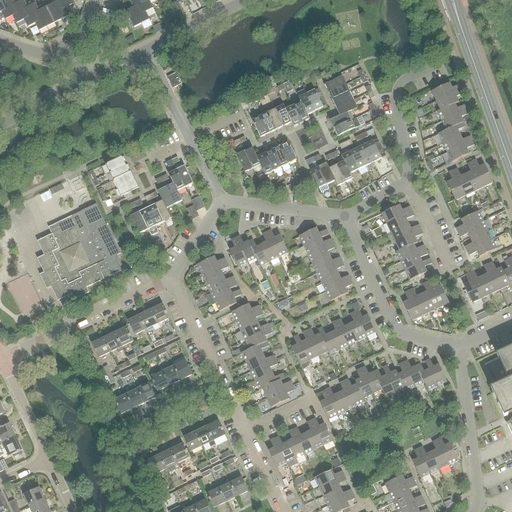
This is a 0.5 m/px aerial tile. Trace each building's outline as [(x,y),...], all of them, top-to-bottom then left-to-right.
[(0,0),(0,13),(2,13),(10,8),(6,0),(0,0)] [(15,0),(6,0),(10,8),(2,13),(5,20),(13,16),(21,12),(17,4),(15,0)] [(51,0),(54,4),(58,12),(67,8),(74,4),(72,0),(51,0)] [(153,9),(149,2),(149,1),(142,5),(139,0),(131,0),(130,1),(133,8),(134,8),(138,16),(146,12),(146,13),(153,9)] [(32,16),(28,8),(25,1),(17,4),(21,12),(13,16),(17,24),(24,20),(32,16)] [(36,4),(28,8),(32,16),(24,20),(28,28),(36,24),(44,20),(40,11),(36,4)] [(58,12),(54,4),(47,8),(55,24),(70,16),(67,8),(58,12)] [(47,8),(40,11),(44,20),(36,24),(39,31),(55,24),(47,8)] [(134,8),(133,8),(126,12),(134,28),(150,20),(146,13),(146,12),(138,16),(134,8)] [(124,39),(127,45),(135,41),(132,35),(124,39)] [(176,73),(167,78),(173,89),(182,84),(176,73)] [(328,93),(346,85),(342,77),(325,86),(328,93)] [(436,101),(462,88),(460,84),(452,88),(450,83),(432,92),(436,101)] [(328,93),(332,101),(350,93),(346,85),(328,93)] [(456,97),(461,95),(464,93),(462,88),(436,101),(441,110),(459,102),(456,97)] [(314,91),(307,94),(315,112),(323,108),(314,91)] [(354,100),(350,93),(332,101),(336,109),(354,100)] [(298,98),(300,102),(301,102),(307,116),(315,112),(307,94),(298,98)] [(336,109),(340,117),(348,113),(358,108),(354,100),(336,109)] [(309,120),(307,116),(301,102),(300,102),(293,106),(302,124),(309,120)] [(442,121),(467,109),(465,105),(457,108),(455,104),(459,102),(441,110),(438,112),(442,121)] [(292,123),(285,110),(283,105),(275,109),(284,127),(291,123),(292,123)] [(302,124),(293,106),(285,110),(292,123),(291,123),(293,128),(302,124)] [(284,127),(275,109),(267,113),(276,131),(284,127)] [(461,117),(469,113),(467,109),(442,121),(446,130),(464,122),(461,117)] [(276,131),(267,113),(260,117),(268,134),(276,131)] [(330,121),(334,130),(351,121),(348,113),(340,117),(330,121)] [(268,134),(260,117),(252,120),(260,138),(268,134)] [(352,122),(351,121),(334,130),(337,137),(360,126),(357,119),(352,122)] [(466,126),(464,122),(446,130),(439,134),(443,143),(460,135),(458,130),(466,126)] [(423,141),(430,138),(428,133),(422,135),(422,136),(423,141)] [(460,135),(443,143),(447,153),(473,140),(471,136),(463,140),(460,135)] [(365,145),(374,163),(386,157),(377,140),(373,142),(373,141),(365,145)] [(473,140),(447,153),(452,162),(469,154),(467,148),(475,145),(473,140)] [(280,147),(289,164),(296,160),(288,143),(280,147)] [(357,149),(366,167),(374,163),(365,145),(357,149)] [(280,147),(272,150),(281,168),(289,164),(280,147)] [(252,148),(244,152),(252,169),(260,166),(256,158),(257,158),(252,148)] [(350,153),(358,170),(366,167),(357,149),(350,153)] [(272,150),(264,154),(273,172),(281,168),(272,150)] [(245,173),(252,169),(244,152),(236,155),(245,173)] [(341,156),(344,162),(350,174),(351,174),(358,170),(350,153),(341,156)] [(264,154),(257,158),(256,158),(260,166),(265,176),(273,172),(264,154)] [(124,157),(106,165),(109,173),(128,165),(124,157)] [(476,159),(472,161),(484,187),(493,182),(485,165),(480,167),(476,159)] [(471,171),(466,174),(475,192),(484,187),(472,161),(467,163),(471,171)] [(344,162),(336,165),(345,183),(353,179),(351,174),(350,174),(344,162)] [(318,168),(327,185),(334,182),(329,169),(326,164),(318,168)] [(131,173),(128,165),(109,173),(113,181),(131,173)] [(336,165),(329,169),(334,182),(337,187),(345,183),(336,165)] [(193,184),(184,167),(176,170),(185,188),(193,184)] [(319,189),(327,185),(318,168),(310,171),(319,189)] [(465,196),(475,192),(466,174),(461,176),(458,168),(453,171),(465,196)] [(168,174),(173,184),(174,184),(177,192),(185,188),(176,170),(168,174)] [(456,201),(465,196),(453,171),(449,173),(452,180),(447,183),(456,201)] [(135,180),(131,173),(113,181),(117,189),(135,180)] [(265,178),(259,181),(263,190),(270,188),(265,178)] [(139,188),(135,180),(117,189),(121,197),(139,188)] [(174,184),(173,184),(165,188),(174,206),(182,202),(177,192),(174,184)] [(58,186),(49,190),(51,196),(60,192),(58,186)] [(158,192),(162,201),(163,201),(167,209),(174,206),(165,188),(158,192)] [(52,199),(49,192),(40,196),(43,203),(52,199)] [(197,212),(204,208),(199,197),(192,201),(194,206),(197,212)] [(162,201),(155,205),(163,223),(171,219),(167,209),(163,201),(162,201)] [(44,256),(37,259),(37,260),(38,259),(44,273),(40,275),(40,276),(40,275),(47,289),(46,289),(47,290),(51,287),(58,301),(57,301),(57,302),(72,295),(75,300),(88,293),(89,294),(89,293),(87,288),(100,281),(100,282),(104,280),(104,279),(109,277),(120,272),(124,270),(123,270),(117,256),(120,254),(113,241),(114,240),(113,240),(107,226),(106,226),(105,223),(102,218),(96,205),(95,206),(81,213),(81,212),(83,217),(74,222),(72,217),(58,223),(48,228),(52,235),(37,242),(38,242),(44,256)] [(147,209),(155,227),(163,223),(155,205),(147,209)] [(197,212),(194,206),(187,209),(192,220),(199,217),(197,212)] [(386,223),(412,211),(410,207),(402,211),(400,206),(382,214),(386,223)] [(147,209),(139,213),(148,231),(151,237),(158,233),(155,227),(147,209)] [(407,219),(414,215),(412,211),(386,223),(391,233),(409,224),(407,219)] [(456,228),(459,233),(484,221),(479,211),(462,220),(464,225),(456,228)] [(140,234),(148,231),(139,213),(131,216),(140,234)] [(484,221),(459,233),(461,237),(469,233),(471,238),(488,230),(484,221)] [(395,242),(421,230),(419,225),(411,229),(409,224),(391,233),(395,242)] [(304,246),(321,238),(329,234),(327,230),(319,233),(317,228),(299,237),(304,246)] [(415,238),(420,236),(423,234),(421,230),(395,242),(400,251),(414,244),(414,245),(418,243),(415,238)] [(488,230),(471,238),(473,243),(465,247),(467,251),(493,239),(488,230)] [(271,231),(267,233),(279,258),(289,253),(280,236),(275,238),(271,231)] [(279,258),(267,233),(263,235),(267,243),(262,245),(270,262),(279,258)] [(371,234),(366,237),(369,244),(375,241),(371,234)] [(257,259),(248,242),(244,244),(240,236),(235,238),(248,263),(257,259)] [(248,263),(235,238),(231,240),(235,248),(230,251),(238,268),(248,263)] [(333,243),(331,239),(323,243),(321,238),(304,246),(308,255),(333,243)] [(270,262),(262,245),(257,247),(253,239),(248,242),(257,259),(260,267),(270,262)] [(493,239),(467,251),(469,256),(477,252),(480,257),(497,249),(493,239)] [(336,248),(333,243),(308,255),(313,265),(330,256),(328,251),(336,248)] [(401,262),(426,250),(424,245),(416,249),(414,245),(414,244),(400,251),(396,252),(401,262)] [(156,248),(159,253),(159,254),(160,253),(165,251),(162,245),(156,248)] [(420,258),(428,254),(426,250),(401,262),(406,271),(423,263),(423,262),(420,258)] [(330,256),(313,265),(317,274),(342,262),(340,257),(332,261),(330,256)] [(217,262),(215,257),(197,265),(202,275),(227,263),(225,258),(217,262)] [(425,267),(433,263),(431,259),(423,262),(423,263),(406,271),(410,281),(427,272),(425,267)] [(510,285),(509,286),(511,289),(511,288),(511,265),(509,259),(508,259),(504,261),(508,269),(503,271),(510,285)] [(342,262),(317,274),(322,283),(339,275),(337,270),(344,266),(342,262)] [(489,264),(501,290),(509,286),(510,285),(503,271),(502,268),(497,270),(493,262),(489,264)] [(227,263),(202,275),(206,284),(224,276),(221,271),(229,267),(227,263)] [(483,277),(491,294),(501,290),(489,264),(484,266),(488,274),(483,277)] [(470,273),(482,298),(491,294),(483,277),(478,279),(474,271),(470,273)] [(473,303),(482,298),(470,273),(466,275),(470,283),(464,285),(473,303)] [(339,275),(322,283),(326,293),(351,280),(349,276),(341,280),(339,275)] [(224,276),(206,284),(211,294),(236,281),(234,277),(226,281),(224,276)] [(353,284),(351,280),(326,293),(331,302),(348,293),(345,288),(353,284)] [(428,282),(440,308),(450,303),(441,285),(436,288),(432,280),(428,282)] [(236,281),(211,294),(215,302),(232,294),(230,289),(238,286),(236,281)] [(422,294),(431,312),(440,308),(428,282),(423,284),(427,292),(422,294)] [(267,283),(262,285),(265,292),(270,289),(267,283)] [(409,291),(421,317),(431,312),(422,294),(417,297),(414,289),(409,291)] [(220,312),(237,304),(235,299),(242,295),(240,290),(232,294),(215,302),(220,312)] [(412,321),(421,317),(409,291),(405,293),(409,301),(404,304),(412,321)] [(355,312),(367,338),(376,333),(368,316),(363,318),(359,310),(361,310),(358,303),(352,306),(355,312)] [(152,309),(159,323),(171,317),(164,304),(152,309)] [(249,304),(232,313),(237,322),(262,310),(260,306),(252,310),(249,304)] [(305,304),(299,308),(301,313),(308,310),(305,304)] [(141,315),(148,329),(159,323),(152,309),(141,315)] [(237,322),(241,331),(258,323),(256,318),(264,315),(262,310),(237,322)] [(487,311),(482,313),(484,319),(490,316),(487,311)] [(358,342),(367,338),(355,312),(351,314),(354,322),(349,325),(358,342)] [(136,334),(148,329),(141,315),(129,320),(136,334)] [(358,342),(349,325),(345,327),(341,319),(336,321),(348,346),(358,342)] [(348,346),(336,321),(332,323),(336,331),(331,334),(339,351),(348,346)] [(258,323),(241,331),(246,341),(271,329),(269,324),(261,328),(258,323)] [(128,326),(116,332),(123,346),(135,340),(128,326)] [(322,328),(320,329),(318,330),(320,334),(328,352),(330,355),(339,351),(331,334),(326,336),(322,328)] [(250,350),(267,342),(265,337),(273,333),(271,329),(246,341),(250,350)] [(320,334),(315,336),(311,329),(307,331),(319,356),(328,352),(320,334)] [(306,341),(302,343),(310,361),(319,356),(307,331),(303,333),(306,341)] [(122,347),(123,346),(116,332),(105,337),(112,351),(117,349),(119,353),(124,351),(122,347)] [(166,338),(168,342),(176,338),(174,333),(166,338)] [(311,362),(310,361),(302,343),(298,335),(293,337),(297,345),(292,348),(303,370),(305,369),(305,368),(308,366),(309,364),(310,362),(311,362)] [(100,357),(112,351),(105,337),(94,343),(100,357)] [(157,347),(165,343),(163,339),(155,343),(157,347)] [(247,363),(264,355),(261,350),(269,346),(267,342),(250,350),(242,354),(247,363)] [(145,353),(154,349),(152,345),(143,349),(145,353)] [(165,347),(157,351),(159,355),(167,352),(165,347)] [(511,420),(506,423),(511,436),(511,435),(511,347),(503,352),(505,356),(485,365),(495,387),(496,389),(498,393),(493,395),(501,411),(505,409),(508,415),(508,416),(511,414),(511,420)] [(128,357),(130,361),(137,357),(138,357),(136,352),(128,357)] [(146,357),(148,361),(156,357),(154,353),(146,357)] [(251,372),(276,360),(274,356),(266,360),(264,355),(247,363),(251,372)] [(186,360),(174,366),(181,380),(193,375),(186,360)] [(255,382),(273,373),(270,369),(278,365),(276,360),(251,372),(255,382)] [(447,382),(439,365),(434,368),(430,360),(426,362),(429,370),(438,387),(447,382)] [(425,384),(416,366),(412,369),(408,361),(403,363),(415,388),(425,384)] [(129,366),(127,362),(118,366),(120,370),(129,366)] [(415,388),(403,363),(400,365),(403,373),(399,375),(398,375),(405,389),(406,392),(415,388)] [(438,387),(429,370),(425,372),(421,364),(416,366),(425,384),(428,391),(438,387)] [(105,367),(111,379),(113,384),(117,382),(109,365),(105,367)] [(141,365),(133,368),(135,373),(143,369),(141,365)] [(174,366),(163,371),(170,386),(181,380),(174,366)] [(398,375),(399,375),(397,371),(392,374),(388,366),(383,368),(387,376),(395,393),(405,389),(398,375)] [(382,390),(374,372),(369,375),(365,367),(360,369),(372,395),(382,390)] [(158,391),(170,386),(163,371),(161,368),(149,373),(151,377),(158,391)] [(355,381),(357,385),(358,385),(364,399),(372,395),(360,369),(357,371),(360,379),(355,381)] [(130,370),(121,374),(123,378),(132,374),(130,370)] [(386,398),(395,393),(387,376),(382,378),(378,370),(374,372),(382,390),(386,398)] [(273,373),(255,382),(260,391),(263,389),(281,381),(285,379),(283,374),(275,378),(273,373)] [(334,374),(329,376),(332,382),(337,380),(334,374)] [(366,402),(364,399),(358,385),(357,385),(352,387),(349,380),(343,382),(355,407),(366,402)] [(281,381),(263,389),(268,399),(293,387),(291,382),(283,386),(281,381)] [(355,407),(343,382),(340,384),(344,392),(338,394),(346,411),(355,407)] [(150,383),(139,389),(145,403),(157,398),(150,383)] [(295,391),(293,387),(268,399),(272,408),(290,400),(287,394),(295,391)] [(134,408),(145,403),(139,389),(132,392),(130,388),(126,391),(127,394),(134,408)] [(346,411),(338,394),(334,396),(330,388),(325,391),(338,416),(346,411)] [(338,416),(325,391),(322,393),(326,400),(320,403),(329,420),(338,416)] [(134,408),(127,394),(116,400),(122,414),(134,408)] [(334,442),(325,424),(320,427),(316,419),(312,421),(324,446),(334,442)] [(0,438),(0,444),(16,437),(10,424),(3,427),(0,421),(0,437),(0,438)] [(324,446),(312,421),(308,423),(311,431),(307,433),(315,451),(324,446)] [(219,422),(207,427),(214,442),(226,436),(219,422)] [(207,427),(196,433),(203,447),(209,444),(210,447),(216,445),(214,442),(207,427)] [(293,430),(305,455),(315,451),(307,433),(301,436),(298,428),(293,430)] [(288,442),(296,460),(305,455),(293,430),(289,432),(293,440),(288,442)] [(184,438),(186,443),(191,452),(203,447),(196,433),(184,438)] [(9,456),(13,454),(15,458),(23,455),(21,451),(23,450),(16,437),(0,444),(0,447),(2,451),(6,449),(9,456)] [(275,439),(287,464),(296,460),(288,442),(283,445),(279,437),(275,439)] [(445,446),(442,438),(438,440),(450,465),(459,461),(451,444),(445,446)] [(269,451),(277,469),(287,464),(275,439),(270,441),(274,449),(269,451)] [(432,453),(440,470),(450,465),(438,440),(433,443),(437,450),(432,453)] [(183,444),(172,450),(178,464),(190,458),(183,444)] [(419,450),(431,475),(440,470),(432,453),(427,455),(423,447),(419,450)] [(160,455),(167,469),(178,464),(172,450),(160,455)] [(413,462),(421,479),(431,475),(419,450),(415,452),(418,459),(413,462)] [(231,456),(229,452),(221,456),(223,460),(231,456)] [(155,475),(167,469),(160,455),(149,460),(155,475)] [(210,461),(212,466),(220,462),(218,457),(210,461)] [(338,458),(331,461),(334,468),(341,465),(338,458)] [(235,464),(233,460),(224,464),(226,468),(235,464)] [(200,471),(208,467),(206,463),(198,467),(200,471)] [(221,465),(213,469),(215,473),(223,469),(221,465)] [(185,478),(193,474),(191,470),(183,474),(185,478)] [(319,488),(345,476),(343,472),(335,476),(332,470),(315,479),(319,488)] [(201,475),(203,479),(212,475),(210,471),(201,475)] [(295,479),(298,486),(306,482),(303,475),(295,479)] [(339,484),(347,480),(345,476),(319,488),(324,497),(341,489),(339,484)] [(390,494),(415,482),(413,478),(405,481),(402,476),(385,484),(390,494)] [(242,478),(230,484),(237,498),(248,493),(242,478)] [(197,482),(188,486),(190,490),(199,486),(197,482)] [(409,490),(417,486),(415,482),(390,494),(394,503),(411,495),(409,490)] [(172,499),(170,495),(164,483),(160,484),(166,497),(168,501),(172,499)] [(230,484),(219,489),(225,503),(237,498),(230,484)] [(24,496),(29,507),(45,500),(40,488),(24,496)] [(185,488),(177,492),(179,496),(187,492),(185,488)] [(214,509),(225,503),(219,489),(207,495),(214,509)] [(354,495),(351,490),(344,494),(341,489),(324,497),(328,507),(354,495)] [(0,511),(11,511),(2,493),(0,494),(0,511)] [(356,499),(354,495),(328,507),(331,511),(341,511),(343,511),(349,508),(350,508),(348,503),(356,499)] [(398,511),(399,511),(424,500),(422,496),(414,500),(411,495),(394,503),(398,511)] [(10,503),(14,511),(19,511),(21,511),(16,500),(10,503)] [(29,507),(31,511),(49,511),(50,511),(45,500),(29,507)] [(419,511),(418,508),(426,505),(424,500),(399,511),(419,511)] [(210,511),(206,501),(194,506),(196,511),(210,511)]
